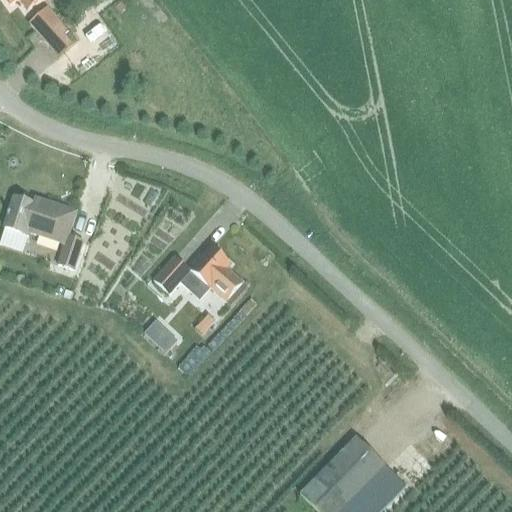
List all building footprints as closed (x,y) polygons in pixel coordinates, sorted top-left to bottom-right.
[(5,0),(11,7),(19,1),(26,12),(42,0),(5,0)] [(121,4),(115,10),(120,15),(126,9),(121,4)] [(51,51),(69,35),(48,11),(30,27),(51,51)] [(138,42),(146,34),(138,25),(130,33),(138,42)] [(74,273),(84,244),(68,239),(76,215),(47,205),(45,212),(33,209),(34,207),(15,201),(5,231),(28,239),(30,235),(65,247),(58,268),(74,273)] [(242,288),(225,274),(230,268),(211,251),(190,275),(175,261),(154,285),(169,298),(181,285),(200,302),(209,292),(226,306),(242,288)] [(58,288),(55,295),(62,298),(64,291),(58,288)] [(208,317),(195,331),(203,338),(216,324),(208,317)] [(169,338),(158,350),(166,357),(177,345),(169,338)] [(300,498),(314,511),(342,511),(385,469),(357,441),(300,498)]
